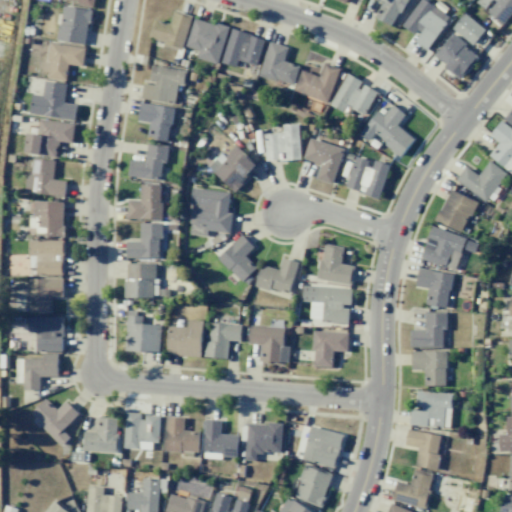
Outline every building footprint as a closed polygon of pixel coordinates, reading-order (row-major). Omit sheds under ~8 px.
[(406,0),(378,0),(382,2),(374,17),(392,27),(406,0)] [(449,16),(424,0),(419,0),(401,27),(415,36),(412,40),(427,50),(449,16)] [(511,0),(479,0),(477,4),(486,10),(486,11),(504,23),(511,11),(511,0)] [(90,9),(61,7),(58,41),(87,44),(90,9)] [(191,15),(174,11),(170,24),(154,19),(149,39),(183,49),(191,15)] [(484,30),(464,13),(452,28),(472,45),(484,30)] [(196,58),(218,64),(228,28),(194,18),(186,47),(199,50),(196,58)] [(222,63),(236,67),(237,61),(257,65),(263,37),(229,30),(222,63)] [(462,78),(479,55),(450,34),(433,58),(462,78)] [(83,66),(85,48),(49,42),(43,76),(66,79),(68,64),(83,66)] [(287,47),(269,42),(259,75),(293,85),(299,66),(283,61),(287,47)] [(329,102),(339,67),(323,63),(320,76),(300,70),(294,93),(329,102)] [(187,71),(152,65),(149,83),(144,82),(141,98),(175,104),(178,85),(185,86),(187,71)] [(362,81),(345,73),(331,106),(343,112),(346,105),(365,114),(375,90),(361,84),(362,81)] [(31,94),(29,115),(75,119),(77,104),(65,103),(67,84),(44,81),(42,95),(31,94)] [(138,121),(150,122),(148,139),(169,141),(173,107),(139,103),(138,121)] [(377,111),(359,134),(369,141),(373,135),(401,156),(414,139),(396,125),(405,114),(392,104),(383,116),(377,111)] [(511,106),(503,119),(511,126),(511,106)] [(75,124),(39,119),(37,134),(27,133),(25,153),(57,157),(58,141),(72,143),(75,124)] [(511,129),(500,121),(489,135),(499,142),(488,156),(511,173),(511,129)] [(281,124),(281,132),(264,133),(265,161),(300,159),(298,123),(281,124)] [(343,149),(309,138),(303,159),(320,165),(316,179),(332,184),(343,149)] [(128,176),(160,180),(162,162),(167,163),(169,146),(147,144),(145,161),(130,160),(128,176)] [(257,166),(235,145),(224,157),(220,154),(208,167),(234,191),(257,166)] [(345,189),(380,198),(389,164),(371,160),(371,161),(354,157),(345,189)] [(24,192),(64,196),(66,180),(53,179),(55,161),(33,159),(32,173),(26,173),(24,192)] [(487,202),(506,172),(488,161),(479,175),(465,166),(455,181),(487,202)] [(161,220),(162,185),(140,185),(140,200),(128,200),(127,219),(161,220)] [(189,235),(206,236),(206,231),(230,232),(231,213),(228,213),(229,191),(191,189),(189,235)] [(476,201),(449,189),(435,221),(462,233),(476,201)] [(33,217),(38,217),(37,235),(63,236),(64,202),(33,201),(33,217)] [(162,258),(163,224),(139,223),(139,241),(126,241),(126,257),(162,258)] [(454,270),(465,238),(431,226),(420,258),(454,270)] [(245,256),(254,247),(242,234),(217,257),(242,284),(258,269),(245,256)] [(63,275),(64,241),(28,240),(28,268),(36,268),(36,274),(63,275)] [(317,279),(351,285),(354,266),(341,263),(344,247),(324,243),(317,279)] [(279,269),(260,265),(256,287),(290,293),(296,261),(282,258),(279,269)] [(157,298),(157,263),(126,263),(125,297),(157,298)] [(451,273),(417,268),(415,286),(427,288),(424,305),(447,308),(451,273)] [(51,313),(50,297),(63,297),(63,278),(23,279),(23,288),(20,288),(21,313),(51,313)] [(348,322),(348,306),(350,306),(351,288),(302,286),(301,302),(309,302),(309,320),(348,322)] [(442,347),(442,330),(446,330),(446,312),(424,312),(425,330),(409,330),(409,347),(442,347)] [(142,324),(143,314),(126,313),(125,351),(160,352),(161,325),(142,324)] [(28,317),(27,332),(35,332),(35,351),(62,352),(63,318),(28,317)] [(187,327),(167,326),(166,355),(201,356),(203,321),(188,320),(187,327)] [(227,358),(227,340),(240,340),(241,324),(210,323),(209,342),(205,342),(204,357),(227,358)] [(287,362),(288,347),(283,347),(284,327),(249,326),(249,344),(260,344),(259,361),(287,362)] [(347,351),(348,332),(313,331),(312,367),(332,368),(333,351),(347,351)] [(423,369),(424,386),(446,386),(445,351),(410,351),(411,369),(423,369)] [(58,357),(22,358),(23,390),(40,390),(39,377),(58,376),(58,357)] [(452,394),(417,391),(415,408),(410,408),(408,424),(449,428),(452,394)] [(65,401),(57,409),(45,398),(29,414),(62,445),(69,437),(62,430),(79,413),(65,401)] [(152,449),(152,442),(159,443),(160,416),(142,415),(142,413),(125,412),(124,448),(152,449)] [(498,434),(499,451),(511,451),(511,415),(505,416),(506,434),(498,434)] [(199,431),(183,431),(184,417),(166,416),(164,451),(199,452),(199,431)] [(117,452),(118,417),(98,417),(97,432),(83,431),(83,451),(117,452)] [(203,457),(237,459),(237,435),(219,434),(220,420),(204,420),(203,457)] [(245,460),(255,461),(256,451),(281,453),(282,424),(247,423),(245,460)] [(335,467),(343,434),(309,426),(301,460),(335,467)] [(440,434),(406,430),(405,445),(417,447),(415,467),(436,469),(440,434)] [(331,473),(304,465),(293,498),(321,507),(331,473)] [(432,474),(413,469),(409,484),(396,481),(391,500),(424,508),(432,474)] [(157,511),(159,479),(141,478),(141,492),(127,492),(126,509),(139,509),(139,511),(157,511)] [(120,511),(121,495),(103,495),(103,487),(88,486),(86,511),(120,511)]
